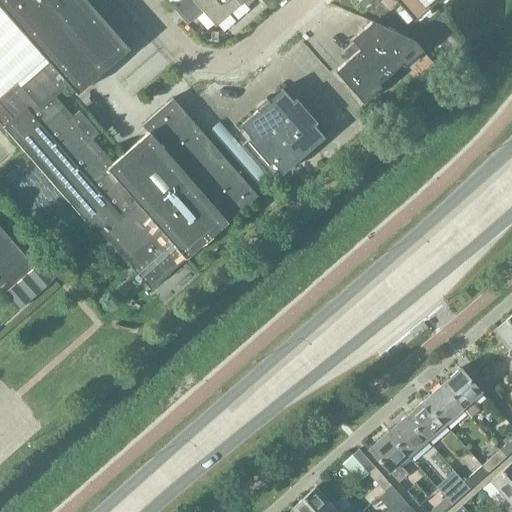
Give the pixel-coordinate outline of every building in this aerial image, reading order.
[(0,0),(0,97),(10,89),(16,95),(23,89),(20,86),(42,68),(47,64),(53,59),(73,81),(75,84),(81,90),(128,49),(87,4),(89,2),(86,0),(0,0)] [(180,0),(173,7),(174,8),(181,16),(187,24),(202,11),(215,25),(244,0),(243,0),(180,0)] [(362,0),(359,3),(364,9),(374,0),(362,0)] [(401,0),(412,11),(424,0),(401,0)] [(359,50),(334,71),(362,103),(381,87),(379,84),(402,64),(404,66),(423,50),(414,40),(372,22),(351,40),(359,50)] [(424,54),(413,63),(422,72),(432,63),(424,54)] [(0,97),(0,122),(90,227),(94,224),(152,290),(221,228),(258,196),(172,99),(142,125),(148,133),(114,163),(93,140),(100,134),(80,111),(74,117),(55,96),(73,81),(53,59),(47,64),(42,68),(20,86),(23,89),(16,95),(10,89),(0,97)] [(258,110),(252,116),(241,125),(251,137),(242,145),(269,177),(278,169),(282,174),(324,137),(315,125),(318,123),(296,98),(293,101),(287,94),(282,89),(269,101),(266,98),(255,107),(258,110)] [(0,287),(4,284),(8,289),(1,296),(16,312),(50,282),(36,266),(32,269),(0,233),(0,287)] [(511,314),(495,329),(511,348),(511,347),(511,314)] [(442,384),(463,407),(472,418),(479,411),(470,401),(481,391),(461,368),(442,384)] [(442,384),(424,400),(444,423),(463,407),(442,384)] [(424,400),(406,416),(426,439),(444,423),(424,400)] [(406,416),(388,432),(408,455),(426,439),(406,416)] [(408,455),(388,432),(369,448),(399,483),(408,475),(398,464),(408,455)] [(511,438),(499,449),(505,456),(511,450),(511,438)] [(499,449),(481,465),(487,472),(505,456),(499,449)] [(352,456),(369,474),(375,468),(359,450),(352,456)] [(511,462),(492,480),(508,498),(511,495),(511,462)] [(481,465),(463,481),(469,488),(487,472),(481,465)] [(369,474),(385,492),(391,486),(375,468),(369,474)] [(463,481),(445,497),(451,504),(469,488),(463,481)] [(385,492),(379,497),(391,511),(397,511),(401,510),(407,504),(395,490),(391,486),(385,492)] [(325,511),(332,506),(316,487),(293,508),(294,509),(291,511),(290,511),(325,511)] [(511,511),(511,495),(508,498),(502,504),(507,511),(511,511)] [(442,511),(451,504),(445,497),(428,511),(442,511)]
